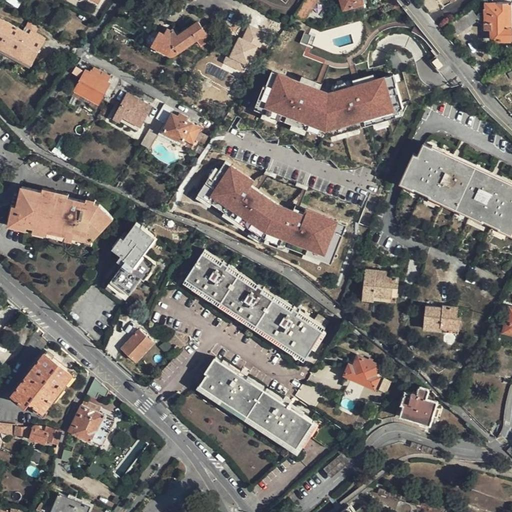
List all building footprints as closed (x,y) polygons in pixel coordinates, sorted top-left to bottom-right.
[(304,0),(297,11),(296,13),(305,20),(318,0),(304,0)] [(338,0),(341,11),(364,7),(362,0),(338,0)] [(398,0),(379,0),(387,9),(391,8),(398,0)] [(493,39),(507,38),(507,26),(509,26),(508,2),(490,3),(488,3),(488,4),(487,5),(487,9),(486,9),(486,22),(492,22),(492,28),(493,39)] [(459,33),(478,19),(471,8),(451,23),(459,33)] [(0,47),(2,48),(2,47),(17,54),(19,51),(24,54),(21,60),(31,65),(46,37),(31,30),(29,32),(0,16),(0,47)] [(286,27),(287,26),(268,17),(264,24),(282,33),(286,27)] [(168,26),(165,32),(161,30),(152,45),(172,54),(175,54),(207,32),(198,21),(179,34),(174,27),(171,28),(168,26)] [(244,23),(225,65),(245,74),(264,31),(244,23)] [(0,47),(0,53),(29,69),(31,65),(21,60),(24,54),(19,51),(17,54),(2,47),(2,48),(0,47)] [(99,103),(106,91),(110,83),(107,81),(111,76),(103,72),(102,75),(92,70),(90,72),(86,70),(82,77),(75,90),(99,103)] [(375,79),(326,91),(270,70),(255,111),(286,123),(295,121),(324,132),(394,115),(384,77),(375,79)] [(112,94),(110,97),(122,104),(115,118),(120,121),(122,116),(141,126),(148,113),(152,105),(129,93),(125,99),(113,92),(112,94)] [(164,104),(156,118),(166,123),(163,131),(182,140),(184,141),(185,139),(191,142),(200,126),(197,124),(187,119),(189,116),(181,112),(179,116),(172,112),(174,108),(164,104)] [(138,131),(141,126),(122,116),(120,121),(138,131)] [(156,118),(141,144),(147,148),(156,133),(180,145),(182,140),(163,131),(166,123),(156,118)] [(415,187),(430,194),(432,191),(485,216),(484,219),(500,226),(501,223),(510,227),(511,222),(511,187),(431,150),(432,147),(424,144),(419,156),(408,180),(416,184),(415,187)] [(511,182),(433,146),(432,147),(431,150),(511,187),(511,182)] [(414,189),(415,187),(416,184),(408,180),(419,156),(414,153),(400,182),(414,189)] [(196,208),(328,250),(338,220),(305,209),(305,211),(250,193),(255,176),(222,165),(220,171),(209,167),(196,208)] [(112,220),(113,219),(99,205),(21,188),(13,223),(85,239),(86,235),(95,238),(97,236),(98,234),(100,233),(100,232),(101,231),(102,231),(104,228),(105,227),(106,226),(106,225),(107,225),(108,224),(110,222),(112,220)] [(483,221),(484,219),(485,216),(432,191),(430,194),(430,196),(483,221)] [(511,222),(510,227),(501,223),(500,226),(499,228),(511,234),(511,222)] [(94,247),(92,241),(85,239),(13,223),(12,228),(94,247)] [(140,275),(142,276),(148,269),(150,270),(156,262),(145,253),(142,251),(154,236),(137,223),(125,238),(120,244),(127,249),(122,255),(119,259),(125,263),(109,285),(123,296),(140,275)] [(113,248),(122,255),(127,249),(120,244),(125,238),(122,236),(113,248)] [(156,238),(154,236),(142,251),(145,253),(156,238)] [(205,249),(203,253),(221,264),(223,261),(205,249)] [(329,322),(318,315),(315,320),(313,323),(298,314),(301,311),(294,306),(291,310),(263,291),(265,288),(258,283),(256,287),(228,269),(230,265),(223,261),(221,264),(203,253),(186,278),(306,356),(313,347),(323,330),(329,322)] [(258,283),(230,265),(228,269),(256,287),(258,283)] [(151,271),(150,270),(148,269),(142,276),(143,277),(145,278),(151,271)] [(363,299),(374,300),(374,296),(391,297),(393,286),(397,287),(398,277),(386,276),(376,275),(377,270),(367,269),(363,299)] [(126,298),(143,277),(142,276),(140,275),(123,296),(126,298)] [(305,360),(306,356),(186,278),(184,282),(305,360)] [(396,302),(397,287),(393,286),(391,297),(374,296),(374,300),(396,302)] [(294,306),(265,288),(263,291),(291,310),(294,306)] [(444,309),(444,308),(426,306),(424,329),(442,331),(442,327),(459,329),(460,318),(456,317),(457,307),(450,306),(450,309),(444,309)] [(501,325),(505,326),(506,321),(509,308),(506,306),(501,325)] [(505,326),(503,332),(511,334),(511,308),(509,308),(506,321),(505,326)] [(315,320),(301,311),(298,314),(313,323),(315,320)] [(153,342),(139,330),(122,348),(136,361),(153,342)] [(327,332),(323,330),(313,347),(316,349),(327,332)] [(183,350),(193,339),(192,339),(192,336),(177,332),(170,340),(183,350)] [(73,373),(45,352),(13,394),(27,405),(31,401),(44,411),(73,373)] [(315,421),(215,357),(206,371),(208,373),(200,385),(298,447),(306,434),(310,436),(315,421)] [(345,375),(374,388),(379,378),(374,376),(379,366),(372,363),(373,360),(369,358),(367,361),(358,357),(354,367),(349,365),(345,375)] [(109,389),(94,376),(86,393),(96,398),(98,392),(105,395),(109,389)] [(384,379),(383,380),(379,390),(386,394),(391,382),(384,379)] [(298,453),(310,436),(306,434),(298,447),(200,385),(198,388),(298,453)] [(430,424),(433,415),(436,406),(429,404),(431,399),(427,397),(428,394),(428,392),(427,391),(426,390),(420,388),(418,390),(417,394),(412,392),(412,394),(405,392),(401,404),(404,405),(401,415),(418,421),(419,424),(425,426),(428,425),(429,424),(430,424)] [(80,405),(68,428),(92,439),(96,431),(106,436),(113,421),(97,413),(92,411),(94,408),(85,404),(84,407),(80,405)] [(0,422),(0,432),(24,436),(30,438),(46,441),(47,439),(58,443),(62,430),(60,430),(49,427),(48,429),(40,427),(39,425),(37,424),(36,424),(35,425),(34,426),(24,426),(16,425),(15,424),(0,422)] [(102,445),(106,436),(96,431),(92,439),(102,445)] [(404,503),(406,497),(387,491),(385,489),(383,486),(384,481),(385,475),(388,463),(392,448),(400,444),(442,458),(444,452),(400,439),(394,440),(388,444),(385,449),(382,463),(378,481),(378,486),(381,492),(383,495),(404,503)] [(39,463),(43,452),(34,449),(29,460),(39,463)] [(64,450),(62,459),(69,461),(72,451),(64,450)] [(323,469),(331,478),(349,462),(342,454),(323,469)] [(496,462),(496,456),(485,458),(471,458),(452,454),(450,461),(459,462),(466,463),(482,464),(496,462)] [(50,510),(55,511),(87,511),(90,505),(58,492),(50,510)] [(450,511),(448,510),(415,500),(413,506),(433,511),(450,511)]
